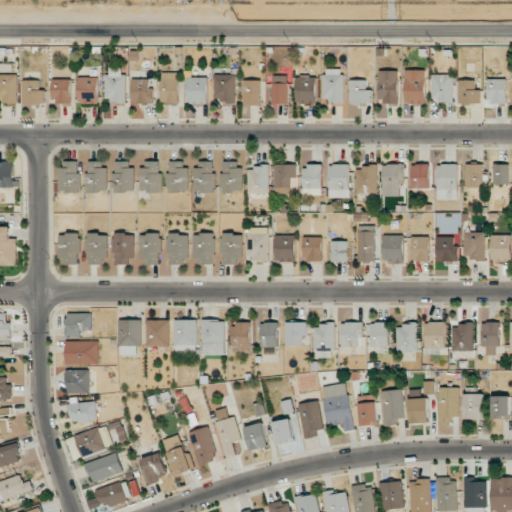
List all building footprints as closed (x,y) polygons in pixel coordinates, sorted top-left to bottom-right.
[(106,101),(126,102),(126,68),(107,67),(106,101)] [(324,102),(344,102),(344,69),(324,68),(324,102)] [(398,70),(379,70),(379,103),(398,103),(398,70)] [(405,70),(406,104),(426,103),(425,70),(405,70)] [(162,103),(180,102),(179,72),(161,73),(162,103)] [(17,74),(0,74),(0,103),(18,103),(17,74)] [(215,74),(214,103),(236,104),(237,75),(215,74)] [(454,75),(433,74),(432,101),(453,101),(454,75)] [(288,103),(288,75),(273,75),(273,103),(288,103)] [(297,76),(296,103),(317,103),(317,76),(297,76)] [(99,103),(99,77),(79,77),(79,103),(99,103)] [(208,104),(208,77),(188,77),(188,103),(208,104)] [(132,104),(154,103),(154,88),(150,88),(150,78),(132,79),(132,104)] [(71,104),(71,79),(53,79),(52,103),(71,104)] [(24,103),(45,104),(45,89),(40,89),(40,80),(24,80),(24,103)] [(244,104),(261,104),(261,80),(244,80),(244,104)] [(367,80),(350,80),(350,104),(372,103),(372,89),(367,89),(367,80)] [(481,103),(481,89),(476,89),(476,80),(459,80),(459,104),(481,103)] [(0,187),(16,187),(15,161),(0,161),(0,187)] [(80,161),(59,161),(59,192),(79,192),(80,161)] [(106,161),(87,161),(87,192),(107,192),(106,161)] [(133,161),(114,161),(115,192),(134,192),(133,161)] [(142,192),(161,192),(160,161),(141,161),(142,192)] [(188,161),(168,161),(168,192),(187,192),(188,161)] [(214,161),(199,161),(199,168),(194,168),(194,192),(215,192),(214,161)] [(242,162),(222,161),(221,192),(241,192),(242,162)] [(297,164),(275,164),(276,193),(291,193),(291,178),(297,177),(297,164)] [(329,197),(350,198),(350,165),(330,164),(329,197)] [(383,196),(400,196),(400,183),(405,183),(404,164),(383,164),(383,196)] [(429,188),(430,164),(413,164),(412,188),(429,188)] [(459,164),(438,164),(438,200),(458,200),(459,164)] [(467,187),(484,187),(483,164),(466,164),(467,187)] [(509,164),(493,164),(493,185),(509,184),(509,164)] [(303,165),(304,195),(323,195),(322,165),(303,165)] [(270,166),(249,166),(249,193),(269,193),(270,166)] [(357,166),(356,193),(377,194),(378,166),(357,166)] [(359,263),(376,262),(375,225),(358,226),(359,263)] [(0,265),(18,265),(17,238),(11,239),(11,226),(0,226),(0,265)] [(249,260),(271,259),(270,227),(248,228),(249,260)] [(133,232),(114,232),(115,264),(134,264),(133,232)] [(465,259),(486,259),(485,232),(464,232),(465,259)] [(60,234),(61,264),(80,264),(79,233),(60,234)] [(107,233),(87,234),(88,265),(108,264),(107,233)] [(141,264),(161,264),(162,234),(142,233),(141,264)] [(196,265),(215,264),(214,233),(194,234),(196,265)] [(223,264),(242,264),(241,233),(222,233),(223,264)] [(168,264),(188,265),(188,234),(169,234),(168,264)] [(383,235),(384,262),(404,261),(403,234),(383,235)] [(511,248),(511,235),(492,234),(491,261),(511,261),(511,248)] [(296,235),(276,235),(276,261),(296,261),(296,235)] [(322,236),(304,237),(304,262),(323,261),(322,236)] [(430,236),(412,236),(412,261),(430,261),(430,236)] [(459,261),(459,244),(455,245),(455,236),(437,237),(437,261),(459,261)] [(331,241),(332,262),(348,261),(347,240),(331,241)] [(0,312),(0,335),(12,335),(12,322),(8,323),(7,313),(0,312)] [(92,313),(67,313),(67,336),(82,336),(82,331),(92,331),(92,313)] [(141,319),(120,320),(120,353),(142,352),(141,319)] [(197,319),(175,320),(175,354),(198,354),(197,319)] [(171,320),(148,320),(147,346),(170,347),(171,320)] [(226,355),(226,320),(202,320),(202,354),(226,355)] [(279,347),(279,322),(261,322),(261,347),(279,347)] [(309,322),(286,322),(286,345),(304,345),(304,335),(309,336),(309,322)] [(364,322),(342,322),(342,346),(364,346),(364,322)] [(372,322),(372,352),(389,353),(389,322),(372,322)] [(446,322),(425,322),(426,349),(446,348),(446,322)] [(499,322),(483,322),(483,346),(487,347),(487,354),(499,355),(499,322)] [(232,324),(233,351),(251,351),(251,323),(232,324)] [(419,351),(418,323),(397,324),(398,351),(419,351)] [(315,324),(315,357),(335,357),(336,324),(315,324)] [(474,325),(453,324),(452,351),(473,351),(474,325)] [(99,340),(66,341),(67,364),(99,363),(99,340)] [(12,347),(0,346),(0,356),(12,357),(12,347)] [(90,369),(67,370),(68,394),(90,393),(90,369)] [(0,377),(0,398),(13,399),(12,384),(7,385),(7,377),(0,377)] [(354,430),(348,383),(323,386),(328,424),(344,422),(345,431),(354,430)] [(439,388),(441,422),(453,422),(453,417),(460,416),(459,387),(439,388)] [(404,423),(403,390),(383,390),(384,423),(404,423)] [(484,393),(465,394),(466,419),(485,418),(484,393)] [(492,419),(510,419),(511,396),(493,396),(492,419)] [(410,398),(411,423),(430,422),(429,398),(410,398)] [(317,430),(324,429),(319,401),(299,404),(306,438),(319,436),(317,430)] [(70,403),(70,423),(97,422),(97,402),(70,403)] [(361,425),(379,424),(378,402),(360,403),(361,425)] [(0,433),(13,432),(9,408),(0,409),(0,433)] [(228,458),(237,455),(233,443),(243,440),(236,416),(216,422),(228,458)] [(295,441),(292,419),(274,421),(277,443),(295,441)] [(269,447),(265,423),(246,426),(251,451),(269,447)] [(82,456),(113,445),(106,425),(76,435),(82,456)] [(191,431),(198,466),(217,462),(211,427),(191,431)] [(194,468),(182,434),(163,440),(175,475),(194,468)] [(18,443),(0,448),(0,463),(1,467),(23,460),(18,443)] [(93,482),(124,472),(118,452),(86,463),(93,482)] [(169,477),(161,452),(142,458),(150,484),(169,477)] [(0,480),(0,483),(4,498),(34,491),(32,481),(24,483),(23,476),(0,480)] [(491,511),(506,511),(507,510),(511,509),(511,477),(491,478),(491,511)] [(458,511),(457,478),(437,479),(438,511),(458,511)] [(411,511),(432,511),(431,479),(410,480),(411,511)] [(486,511),(486,479),(465,479),(465,511),(486,511)] [(384,510),(405,508),(402,480),(380,483),(384,510)] [(101,508),(133,500),(128,481),(96,489),(101,508)] [(376,511),(372,484),(352,487),(356,511),(376,511)] [(350,511),(346,489),(324,493),(327,511),(350,511)] [(298,496),(299,511),(320,511),(319,494),(298,496)] [(291,511),(288,500),(269,505),(271,511),(291,511)]
